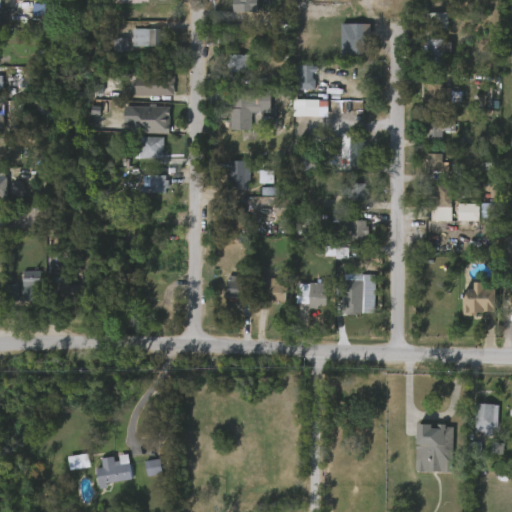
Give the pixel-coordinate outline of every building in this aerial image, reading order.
[(365,36),(367,37),(366,57),(350,56),(352,24),(365,24),(365,36)] [(166,29),(166,33),(169,33),(169,41),(166,41),(166,46),(135,46),(135,29),(166,29)] [(331,64),(358,64),(359,33),(331,33),(331,64)] [(454,42),(454,52),(446,52),(445,66),(429,65),(430,36),(447,37),(447,42),(454,42)] [(154,40),(124,39),(123,58),(154,58),(154,40)] [(441,61),(441,52),(418,52),(418,71),(432,70),(432,61),(441,61)] [(252,71),(227,71),(227,62),(229,62),(229,53),(252,54),(252,71)] [(241,79),(240,64),(218,64),(219,80),(241,79)] [(320,66),(320,73),(315,73),(315,78),(318,78),(317,90),(299,90),(300,79),(297,79),(298,65),(320,66)] [(308,83),(308,75),(285,75),(284,98),(305,99),(305,83),(308,83)] [(166,76),(167,94),(149,94),(149,86),(142,86),(142,76),(166,76)] [(442,83),(442,91),(449,91),(450,100),(424,101),(424,91),(427,91),(427,83),(442,83)] [(163,105),(164,86),(127,85),(126,104),(163,105)] [(250,129),(231,129),(231,107),(234,107),(234,90),(270,90),(270,111),(250,111),(250,129)] [(417,111),(433,110),(432,93),(416,93),(417,111)] [(223,139),(241,139),(241,122),(261,122),(261,105),(223,105),(223,139)] [(171,132),(132,132),(132,106),(172,107),(171,132)] [(116,141),(159,142),(160,116),(116,116),(116,141)] [(442,138),(427,138),(427,121),(454,121),(454,130),(442,131),(442,138)] [(434,149),(433,132),(416,132),(417,149),(434,149)] [(366,133),(367,148),(370,148),(370,158),(367,158),(367,166),(352,166),(352,156),(349,156),(349,150),(352,150),(352,133),(366,133)] [(164,149),(164,152),(165,152),(165,159),(142,158),(142,137),(165,137),(165,149),(164,149)] [(340,172),(356,172),(356,142),(340,142),(340,172)] [(154,147),(130,146),(130,168),(154,168),(154,147)] [(442,153),(442,162),(454,162),(454,171),(428,171),(427,153),(442,153)] [(322,171),(301,171),(301,154),(324,154),(324,171),(322,171)] [(250,162),(248,190),(229,189),(229,180),(226,180),(227,170),(229,170),(229,160),(250,162)] [(417,181),(434,181),(434,163),(417,163),(417,181)] [(239,199),(240,170),(220,170),(220,199),(239,199)] [(167,175),(167,180),(170,180),(170,188),(167,188),(167,193),(143,192),(143,186),(151,186),(151,181),(147,181),(147,175),(167,175)] [(8,195),(0,195),(0,177),(8,177),(8,195)] [(365,183),(365,188),(368,188),(368,194),(365,194),(365,200),(349,200),(350,196),(340,195),(340,182),(365,183)] [(158,202),(158,185),(139,184),(139,202),(158,202)] [(457,187),(457,208),(454,208),(453,221),(433,221),(433,206),(425,206),(426,186),(457,187)] [(16,192),(1,191),(0,204),(15,205),(16,192)] [(429,216),(421,216),(421,230),(441,231),(442,196),(429,195),(429,216)] [(252,204),(266,205),(267,197),(253,196),(252,204)] [(482,219),(482,221),(461,220),(462,203),(483,204),(482,219)] [(246,208),(246,216),(251,216),(251,228),(231,227),(231,221),(228,221),(228,214),(231,214),(231,208),(246,208)] [(349,212),(349,220),(369,220),(369,226),(372,226),(372,235),(369,235),(369,239),(341,239),(342,222),(335,222),(335,210),(349,210),(349,212)] [(470,213),(448,213),(448,230),(470,230),(470,213)] [(329,229),(328,248),(358,249),(358,231),(329,229)] [(246,277),(244,297),(239,296),(239,300),(226,299),(228,275),(246,277)] [(76,285),(75,300),(58,299),(59,282),(54,281),(54,276),(68,277),(67,284),(76,285)] [(40,300),(33,300),(33,302),(29,302),(28,300),(22,300),(22,277),(40,277),(40,300)] [(288,286),(287,301),(280,301),(279,303),(274,303),(274,300),(270,300),(272,278),(281,279),(280,285),(288,286)] [(14,310),(31,309),(30,280),(13,280),(14,310)] [(219,283),(218,310),(234,310),(234,283),(219,283)] [(320,283),(320,290),(329,290),(329,307),(320,306),(320,309),(311,308),(311,304),(298,303),(300,284),(320,283)] [(353,322),(353,289),(332,289),(331,322),(353,322)] [(275,293),(260,293),(260,312),(275,312),(275,293)] [(287,313),(299,313),(299,317),(316,317),(317,293),(287,293),(287,313)] [(9,294),(0,294),(0,309),(9,309),(9,294)] [(484,297),(453,298),(454,323),(485,322),(484,297)] [(497,404),(497,435),(487,435),(487,431),(477,431),(478,404),(497,404)] [(488,413),(466,413),(466,441),(488,441),(488,413)] [(453,427),(452,463),(442,463),(441,468),(432,467),(432,462),(416,462),(417,424),(431,424),(431,428),(437,429),(438,424),(445,424),(445,427),(453,427)] [(127,454),(131,479),(105,483),(106,488),(98,489),(95,468),(101,467),(100,458),(113,456),(114,462),(119,461),(118,455),(127,454)] [(80,477),(79,463),(59,465),(60,479),(80,477)] [(137,486),(153,483),(151,468),(135,470),(137,486)]
